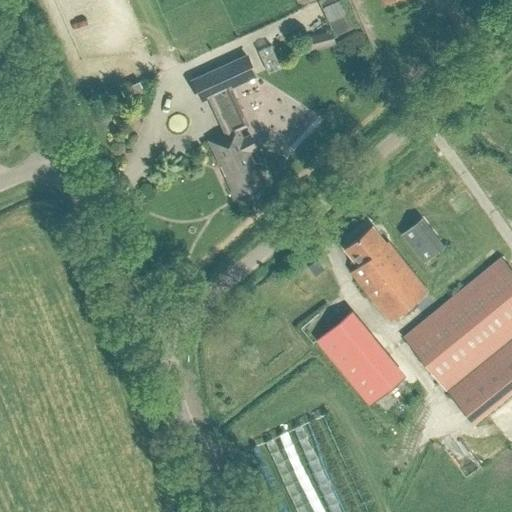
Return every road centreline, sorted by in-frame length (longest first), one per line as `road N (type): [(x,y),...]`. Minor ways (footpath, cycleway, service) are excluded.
road 1 (unclassified): [(149,333),(211,292),(511,35)]
road 2 (unclassified): [(149,333),(63,153)]
road 3 (unclassified): [(224,511),(149,333)]
road 4 (unclassified): [(63,153),(0,18)]
